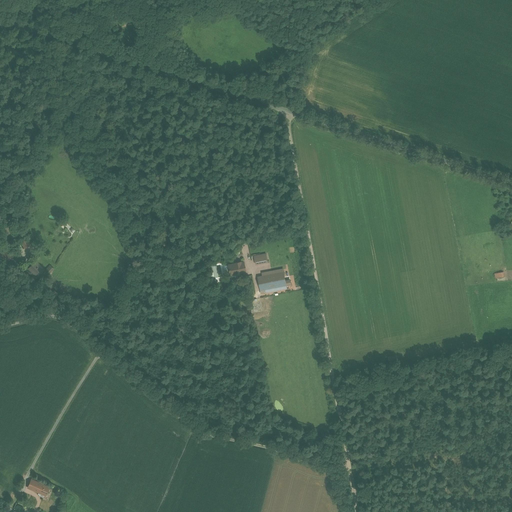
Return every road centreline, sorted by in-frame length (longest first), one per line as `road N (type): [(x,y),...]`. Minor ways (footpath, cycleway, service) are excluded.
road 1 (unclassified): [(0,23),(511,181)]
road 2 (track): [(284,109),(357,511)]
road 3 (track): [(0,325),(55,311),(196,426),(349,463)]
